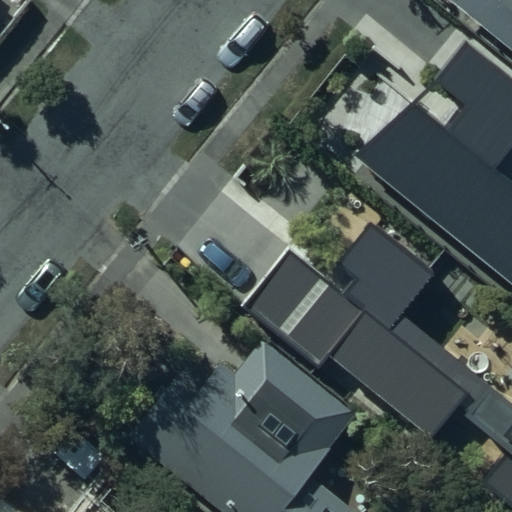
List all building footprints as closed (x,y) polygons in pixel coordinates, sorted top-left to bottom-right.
[(511,0),(460,0),(448,15),(511,65),(511,0)] [(401,120),(359,169),(504,285),(511,274),(511,160),(499,150),(475,179),(401,120)] [(314,268),(291,250),(256,291),(406,414),(444,367),(431,356),(456,325),(440,312),(444,307),(347,228),(314,268)] [(164,470),(217,511),(393,511),(233,384),(164,470)] [(511,391),(471,442),(508,471),(511,465),(511,391)]
